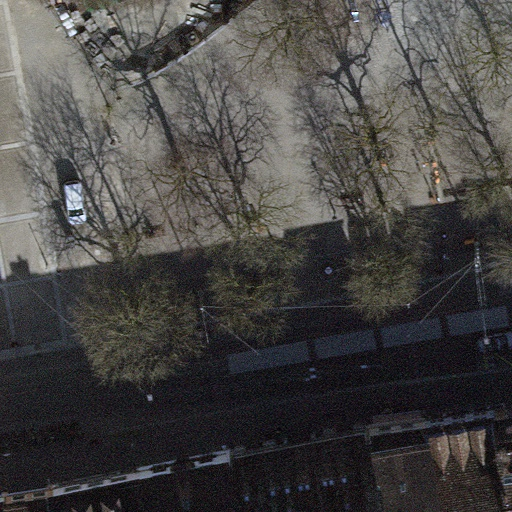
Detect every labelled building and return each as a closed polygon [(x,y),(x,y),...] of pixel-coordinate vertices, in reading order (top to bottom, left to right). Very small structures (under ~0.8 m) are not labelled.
[(504,488),(508,511),(511,511),(511,402),(495,405),(504,488)] [(508,511),(504,488),(495,405),(429,416),(444,511),(508,511)] [(388,511),(444,511),(429,416),(372,421),(388,511)] [(241,511),(388,511),(372,421),(301,434),(230,449),(241,511)] [(149,511),(241,511),(230,449),(141,466),(149,511)] [(59,511),(149,511),(141,466),(95,475),(55,484),(59,511)] [(59,511),(55,484),(13,491),(16,511),(59,511)] [(0,511),(16,511),(13,491),(0,492),(0,511)]
